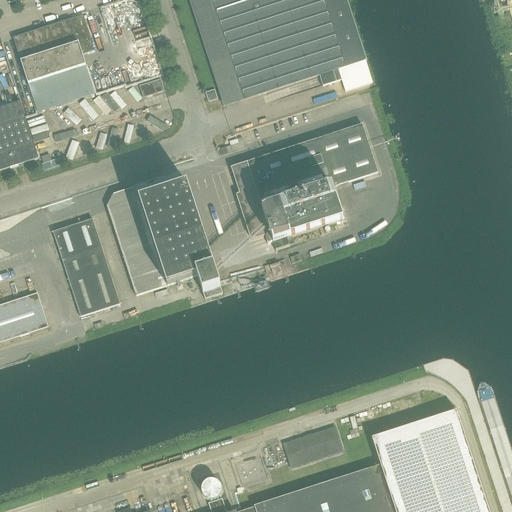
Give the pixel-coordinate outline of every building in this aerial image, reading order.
[(213,0),(246,100),(319,76),(320,78),(322,86),(323,87),(336,82),(333,72),(345,68),(366,61),(367,61),(347,0),(213,0)] [(83,16),(13,38),(28,85),(86,66),(82,55),(94,51),(83,16)] [(164,91),(163,85),(161,80),(140,87),(143,98),(164,91)] [(215,90),(205,93),(209,103),(218,100),(215,90)] [(0,161),(3,170),(17,166),(38,159),(26,119),(20,102),(0,108),(0,161)] [(271,155),(231,168),(239,194),(237,195),(237,196),(254,239),(266,235),(270,234),(276,251),(295,245),(292,237),(343,221),(336,200),(332,187),(377,174),(362,125),(320,139),(271,155)] [(227,147),(220,149),(222,156),(232,153),(230,146),(227,147)] [(107,207),(136,297),(197,277),(205,300),(222,294),(220,288),(214,267),(213,266),(187,185),(184,172),(114,194),(107,207)] [(120,305),(119,302),(105,259),(92,220),(53,232),(81,317),(120,305)] [(0,343),(50,327),(49,327),(39,294),(38,293),(0,305),(0,343)] [(370,435),(380,466),(395,511),(487,511),(454,408),(370,435)] [(395,511),(380,466),(254,507),(254,508),(255,511),(395,511)] [(255,511),(254,508),(245,511),(240,511),(226,511),(222,499),(208,504),(211,511),(152,511),(147,511),(255,511)]
